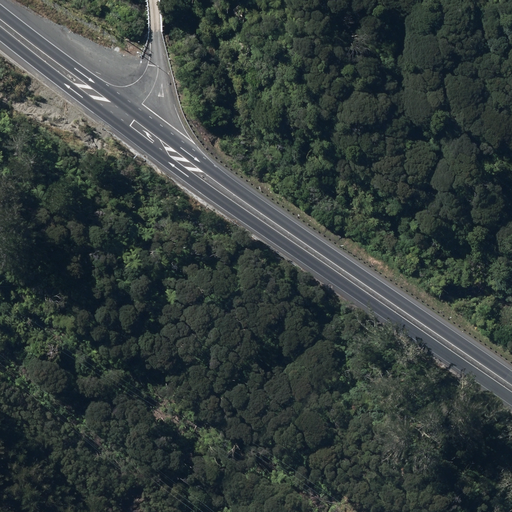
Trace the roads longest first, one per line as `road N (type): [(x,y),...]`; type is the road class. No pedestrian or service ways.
road 1 (trunk): [(139,125),(511,386)]
road 2 (trunk): [(0,22),(139,125)]
road 3 (unclassified): [(139,125),(161,54),(155,0)]
